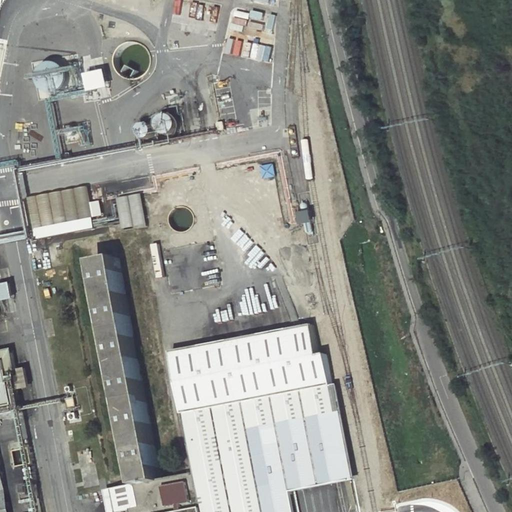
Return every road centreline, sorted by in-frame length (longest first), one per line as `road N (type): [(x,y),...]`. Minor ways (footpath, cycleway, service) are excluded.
road 1 (unclassified): [(331,0),(425,338),(496,511)]
road 2 (unclassified): [(287,140),(4,192)]
road 3 (unclassified): [(47,422),(4,192)]
road 4 (unknown): [(206,155),(234,290),(225,304),(175,318)]
road 5 (unknown): [(0,97),(13,75),(21,4),(95,10)]
